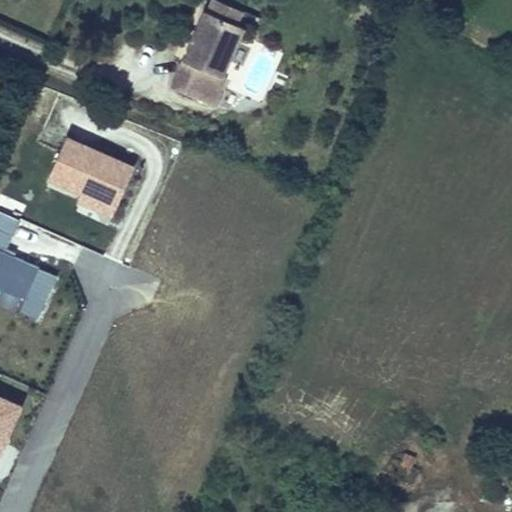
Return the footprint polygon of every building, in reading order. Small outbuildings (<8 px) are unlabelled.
[(211,17),(236,27),(242,14),(217,3),(211,17)] [(209,75),(221,80),(242,30),(236,27),(211,17),(205,14),(196,35),(199,36),(196,44),(192,43),(171,91),(197,102),(209,75)] [(226,82),(221,80),(209,75),(197,102),(214,110),(226,82)] [(119,214),(140,164),(62,131),(41,181),(119,214)] [(21,221),(0,212),(0,231),(14,238),(21,221)] [(0,289),(25,301),(19,314),(39,323),(59,278),(0,252),(0,289)] [(0,462),(25,406),(0,394),(0,462)]
